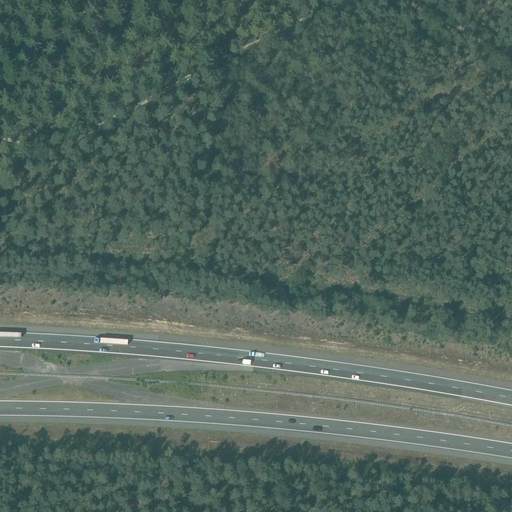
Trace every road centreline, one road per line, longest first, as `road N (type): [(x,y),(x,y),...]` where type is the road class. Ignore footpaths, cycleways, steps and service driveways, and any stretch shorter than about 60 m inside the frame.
road 1 (motorway): [(511,399),(242,358),(0,340)]
road 2 (motorway): [(0,409),(223,418),(511,451)]
road 3 (track): [(0,128),(46,143),(217,52),(352,0)]
road 4 (track): [(401,0),(511,65)]
